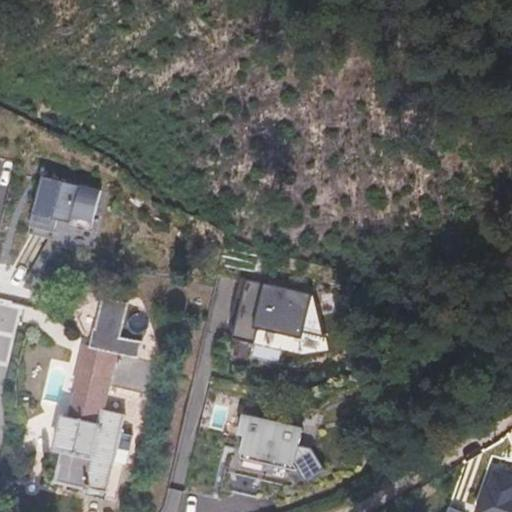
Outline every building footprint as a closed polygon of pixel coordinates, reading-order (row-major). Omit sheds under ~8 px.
[(74,188),(32,180),(20,231),(49,238),(53,224),(66,226),(64,230),(86,236),(96,199),(74,195),(74,188)] [(318,296),(249,282),(238,338),(259,342),(262,327),(311,336),(318,296)] [(124,308),(95,301),(83,350),(115,357),(134,361),(134,346),(119,339),(124,308)] [(115,357),(83,350),(72,348),(59,415),(97,422),(99,415),(115,357)] [(296,423),(233,408),(228,430),(233,432),(229,449),(287,462),(293,473),(315,466),(300,442),(292,440),(296,423)] [(119,419),(99,415),(97,422),(59,415),(53,452),(59,453),(97,460),(88,487),(107,491),(119,419)] [(97,460),(59,453),(53,481),(88,487),(97,460)] [(511,511),(511,473),(488,466),(471,511),(511,511)] [(466,511),(467,510),(446,502),(441,511),(466,511)]
